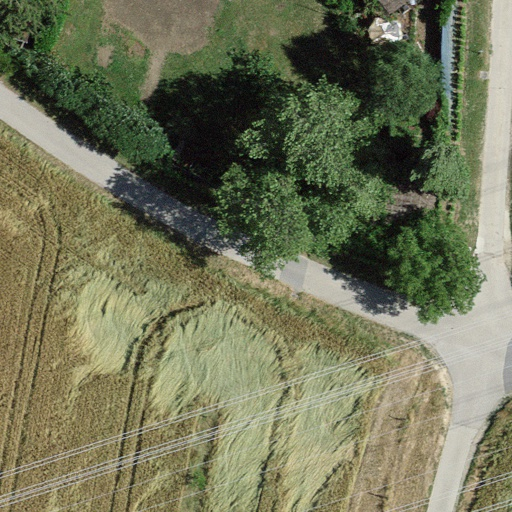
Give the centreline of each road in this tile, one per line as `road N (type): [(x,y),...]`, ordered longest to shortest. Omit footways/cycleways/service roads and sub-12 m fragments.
road 1 (unclassified): [(0,100),(183,220),(331,288),(484,342)]
road 2 (unclassified): [(507,0),(484,342)]
road 3 (track): [(484,342),(441,511)]
